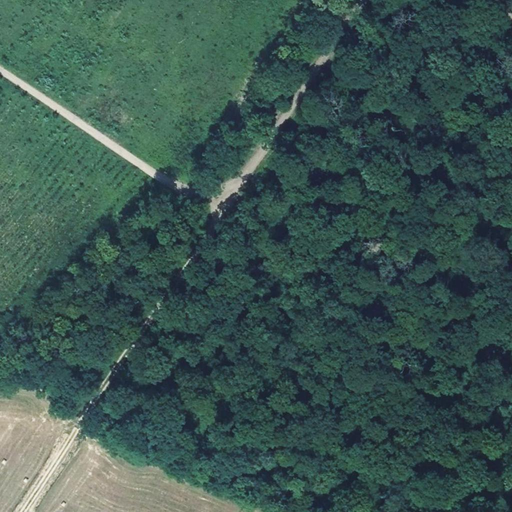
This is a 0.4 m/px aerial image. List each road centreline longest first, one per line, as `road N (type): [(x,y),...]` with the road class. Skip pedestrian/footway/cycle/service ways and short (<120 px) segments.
road 1 (track): [(94,397),(363,0)]
road 2 (track): [(0,68),(228,199)]
road 3 (track): [(94,397),(47,485),(21,511)]
